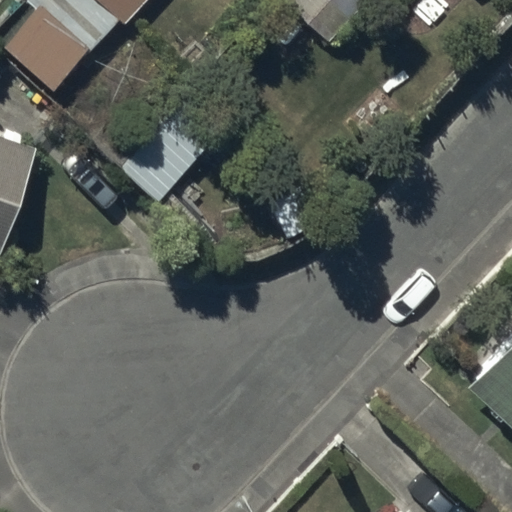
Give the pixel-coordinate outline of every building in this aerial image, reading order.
[(28,0),(31,2),(1,38),(49,80),(84,40),(89,43),(116,13),(119,16),(133,0),(28,0)] [(289,0),(328,36),(361,0),(289,0)] [(186,90),(121,161),(158,194),(222,123),(186,90)] [(0,233),(32,142),(0,130),(0,233)] [(511,328),(465,379),(511,422),(511,328)]
